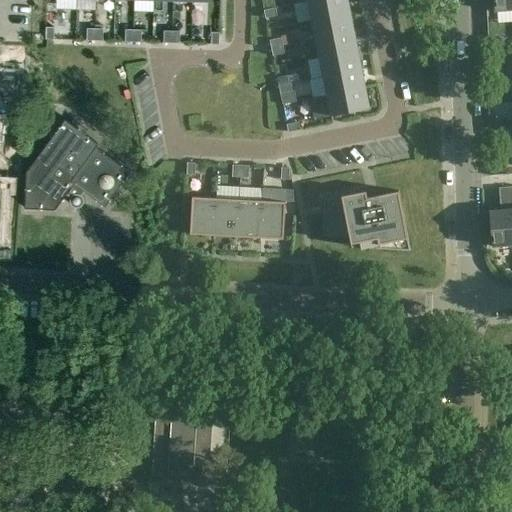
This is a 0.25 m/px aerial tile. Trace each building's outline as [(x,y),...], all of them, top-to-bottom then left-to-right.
[(348,13),(345,0),(311,0),(308,1),(311,20),(348,13)] [(511,0),(493,0),(494,11),(511,9),(511,0)] [(277,16),(276,8),(264,10),(265,18),(277,16)] [(311,20),(315,39),(352,32),(348,13),(311,20)] [(45,27),(45,39),(53,39),(53,28),(45,27)] [(94,29),(86,29),(86,41),(94,41),(94,29)] [(94,41),(102,41),(102,29),(94,29),(94,41)] [(124,42),(132,42),(133,30),(125,30),(124,42)] [(133,30),(132,42),(140,42),(141,30),(133,30)] [(163,43),(171,43),(171,31),(163,31),(163,43)] [(179,43),(179,31),(171,31),(171,43),(179,43)] [(210,44),(218,45),(219,33),(211,32),(210,44)] [(356,51),(352,32),(315,39),(319,58),(356,51)] [(281,38),(270,40),(271,48),(272,48),(283,46),(281,38)] [(273,56),(285,53),(283,46),(272,48),(271,48),(273,56)] [(319,58),(323,77),(359,70),(356,51),(319,58)] [(323,77),(327,96),(363,89),(359,70),(323,77)] [(279,86),(291,83),(289,75),(277,78),(279,86)] [(279,86),(280,93),(292,91),(291,83),(279,86)] [(327,96),(331,116),(367,108),(363,89),(327,96)] [(64,119),(26,172),(24,208),(55,209),(66,194),(70,197),(69,200),(70,203),(72,205),(74,207),(77,207),(80,206),(82,204),(83,201),(83,198),(81,195),(84,191),(105,206),(115,191),(120,191),(119,186),(130,172),(96,147),(99,144),(64,119)] [(287,125),(288,132),(300,130),(298,122),(287,125)] [(187,162),(187,174),(195,175),(195,163),(187,162)] [(233,165),(232,177),(240,177),(241,165),(233,165)] [(248,177),(249,165),(241,165),(240,177),(248,177)] [(281,179),(289,180),(289,168),(282,167),(281,179)] [(498,187),(501,209),(489,210),(492,245),(511,243),(511,209),(510,186),(498,187)] [(366,191),(324,199),(322,236),(350,237),(352,248),(410,250),(399,191),(367,197),(366,191)] [(214,235),(216,198),(192,196),(190,234),(214,235)] [(214,235),(237,236),(239,199),(216,198),(214,235)] [(262,200),(239,199),(237,236),(260,237),(262,200)] [(284,238),(286,201),(262,200),(260,237),(284,238)] [(153,449),(152,473),(208,477),(210,452),(212,427),(213,402),(157,399),(155,423),(153,449)]
